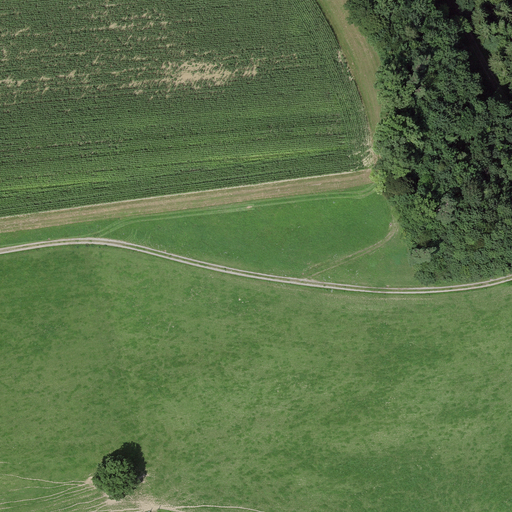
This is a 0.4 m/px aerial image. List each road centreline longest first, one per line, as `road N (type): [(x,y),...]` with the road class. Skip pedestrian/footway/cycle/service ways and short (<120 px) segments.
road 1 (track): [(283,281),(367,251),(396,229),(386,80),(372,40)]
road 2 (track): [(0,253),(99,243),(283,281)]
road 3 (track): [(283,281),(405,293),(511,278)]
road 4 (track): [(511,104),(446,0)]
